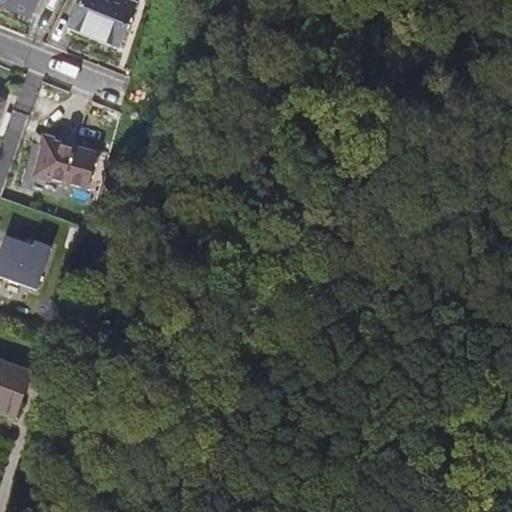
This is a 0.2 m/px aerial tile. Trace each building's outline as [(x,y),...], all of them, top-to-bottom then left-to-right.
[(48,0),(12,0),(41,14),(48,0)] [(147,6),(132,0),(91,0),(81,27),(131,46),(147,6)] [(102,154),(51,139),(40,175),(91,190),(102,154)] [(0,263),(0,278),(39,293),(55,251),(38,245),(36,250),(9,239),(0,263)] [(29,378),(0,367),(0,418),(14,423),(29,378)]
